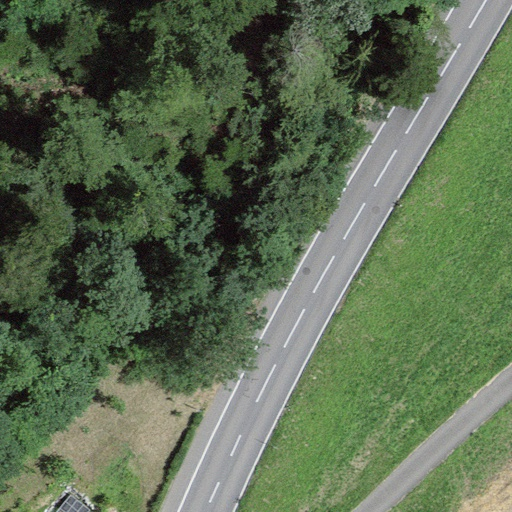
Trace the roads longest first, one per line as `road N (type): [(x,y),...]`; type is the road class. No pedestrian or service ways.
road 1 (tertiary): [(209,511),(300,317),(486,0)]
road 2 (residential): [(511,380),(364,511)]
